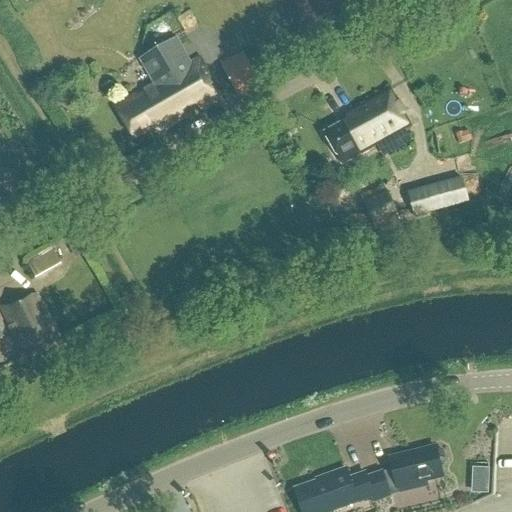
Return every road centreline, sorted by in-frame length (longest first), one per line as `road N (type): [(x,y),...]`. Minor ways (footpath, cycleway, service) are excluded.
road 1 (track): [(0,429),(108,380),(386,278),(511,272)]
road 2 (unclassified): [(0,256),(406,23)]
road 3 (tertiary): [(98,511),(213,460),(370,405),(511,382)]
